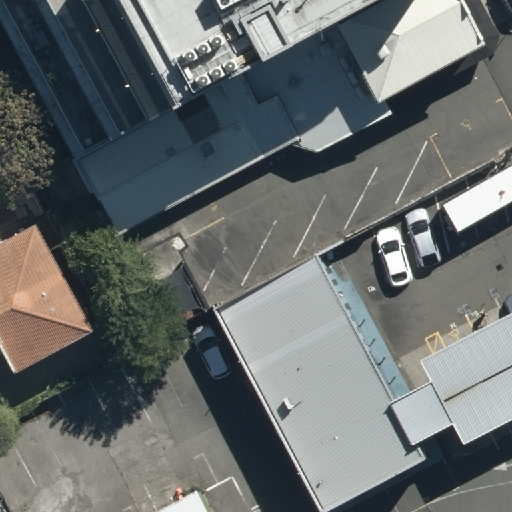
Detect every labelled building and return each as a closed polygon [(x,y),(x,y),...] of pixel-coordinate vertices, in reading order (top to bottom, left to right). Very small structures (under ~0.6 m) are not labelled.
[(0,0),(0,28),(69,158),(111,138),(367,0),(0,0)] [(487,66),(452,0),(404,0),(77,174),(114,244),(160,220),(290,152),(313,160),(487,66)] [(511,170),(444,209),(464,243),(511,215),(511,170)] [(0,334),(16,366),(83,330),(30,230),(0,245),(0,334)] [(324,250),(220,306),(318,511),(332,511),(431,462),(421,442),(400,400),(324,250)] [(511,315),(427,359),(438,380),(400,400),(421,442),(459,423),(469,442),(511,420),(511,315)] [(217,511),(205,488),(159,511),(217,511)]
